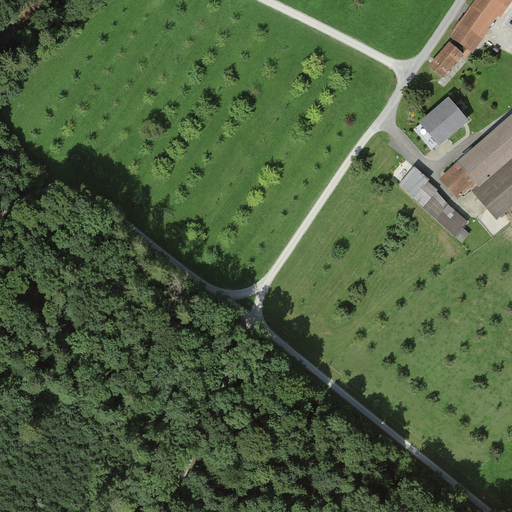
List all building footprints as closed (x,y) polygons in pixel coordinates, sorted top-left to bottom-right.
[(477,0),(450,38),(472,54),(510,0),(477,0)] [(450,44),(429,69),(443,80),(464,56),(450,44)] [(419,127),(414,132),(433,153),(438,148),(438,149),(469,123),(448,100),(418,126),(419,127)] [(511,119),(440,181),(458,202),(471,191),(496,220),(511,206),(511,119)] [(430,182),(392,150),(376,167),(414,200),(428,184),(430,182)] [(438,192),(428,184),(414,200),(413,201),(462,244),(469,235),(463,230),(468,224),(448,207),(436,194),(438,192)] [(168,434),(162,430),(157,437),(163,442),(168,434)]
